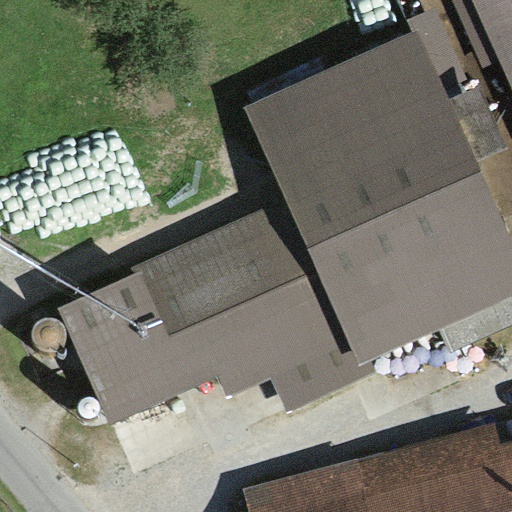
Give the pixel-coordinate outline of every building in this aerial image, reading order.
[(511,0),(480,0),(511,72),(511,0)] [(409,33),(247,97),(292,210),(346,347),(508,283),(409,33)] [(465,87),(481,146),(508,139),(493,80),(465,87)] [(292,210),(66,300),(121,437),(346,347),(292,210)] [(511,511),(511,427),(243,494),(247,511),(511,511)]
